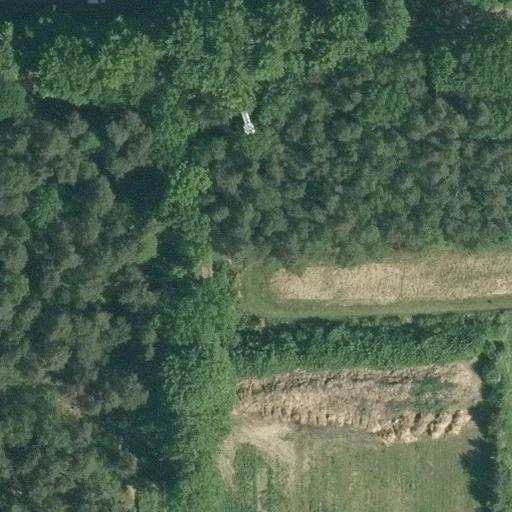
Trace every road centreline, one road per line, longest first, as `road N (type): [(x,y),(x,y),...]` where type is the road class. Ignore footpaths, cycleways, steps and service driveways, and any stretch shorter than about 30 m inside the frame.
road 1 (unclassified): [(0,88),(277,63),(420,26)]
road 2 (track): [(158,511),(146,245)]
road 3 (track): [(146,245),(139,80)]
